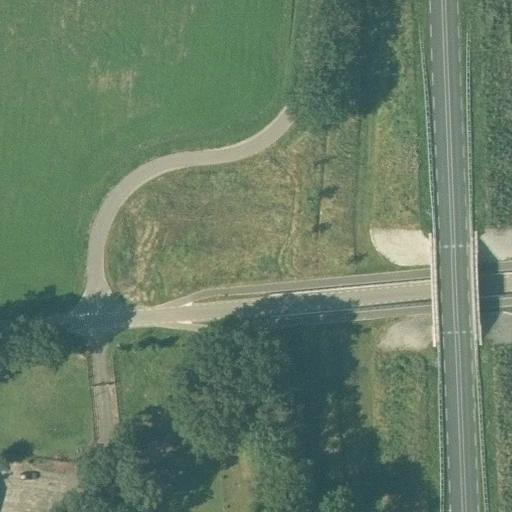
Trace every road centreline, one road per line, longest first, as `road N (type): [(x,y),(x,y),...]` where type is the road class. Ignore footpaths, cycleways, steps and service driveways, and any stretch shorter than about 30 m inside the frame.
road 1 (unclassified): [(98,321),(96,237),(107,208),(141,174),(267,138),(302,99),(315,0)]
road 2 (unclassified): [(151,316),(511,286)]
road 3 (primary): [(443,0),(456,332)]
road 4 (unknown): [(325,319),(336,511)]
road 5 (primary): [(463,511),(456,332)]
